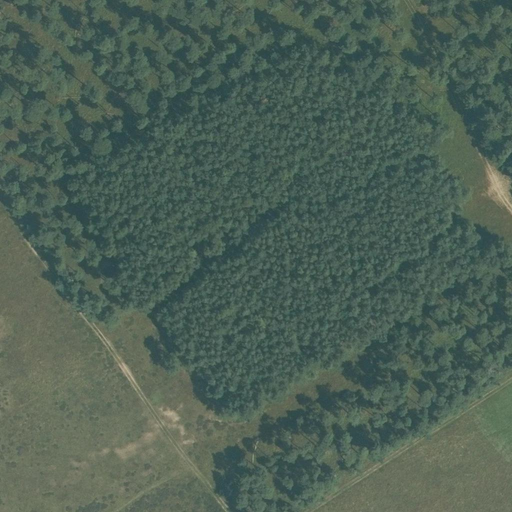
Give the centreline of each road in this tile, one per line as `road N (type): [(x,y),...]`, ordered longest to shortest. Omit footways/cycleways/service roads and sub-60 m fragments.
road 1 (track): [(0,189),(169,437),(231,511)]
road 2 (track): [(306,511),(511,381)]
